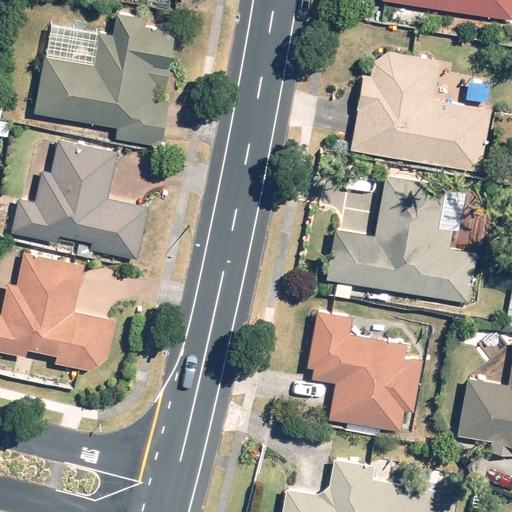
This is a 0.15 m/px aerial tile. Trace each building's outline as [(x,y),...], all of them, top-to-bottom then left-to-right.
[(511,0),(422,0),(511,15),(511,0)] [(48,50),(37,105),(121,121),(119,131),(164,140),(172,95),(155,92),(158,74),(170,76),(179,27),(148,21),(150,13),(121,7),(117,28),(105,26),(99,59),(48,50)] [(482,168),(493,104),(435,94),(443,54),(370,41),(352,144),(482,168)] [(0,131),(9,133),(11,119),(0,117),(0,131)] [(121,145),(62,132),(55,166),(46,165),(39,196),(25,192),(17,227),(64,237),(66,229),(95,236),(94,243),(141,254),(153,201),(110,192),(121,145)] [(357,277),(471,298),(480,246),(452,240),(455,225),(438,222),(447,177),(389,167),(378,227),(339,220),(329,272),(339,274),(336,292),(353,295),(357,277)] [(88,258),(27,245),(19,279),(11,278),(4,308),(0,307),(0,343),(29,350),(30,342),(60,349),(58,356),(93,364),(95,355),(109,358),(119,315),(78,306),(88,258)] [(331,413),(403,424),(406,407),(417,408),(425,355),(403,351),(406,336),(350,328),(352,308),(319,304),(310,362),(316,362),(315,373),(336,376),(331,413)] [(511,380),(468,374),(460,430),(501,435),(500,444),(511,446),(511,380)] [(281,511),(454,511),(458,486),(377,473),(379,459),(335,452),(331,477),(320,485),(287,479),(281,511)]
